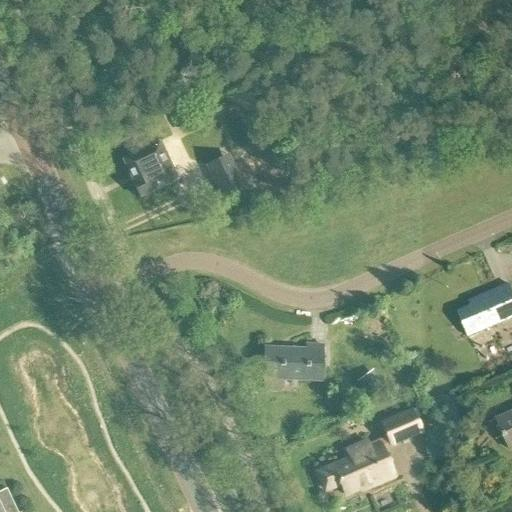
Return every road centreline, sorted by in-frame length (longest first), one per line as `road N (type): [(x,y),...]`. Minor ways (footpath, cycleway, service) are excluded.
road 1 (residential): [(101,297),(191,261),(315,302),(511,219)]
road 2 (secondary): [(201,511),(101,297)]
road 3 (secondary): [(101,297),(28,139)]
